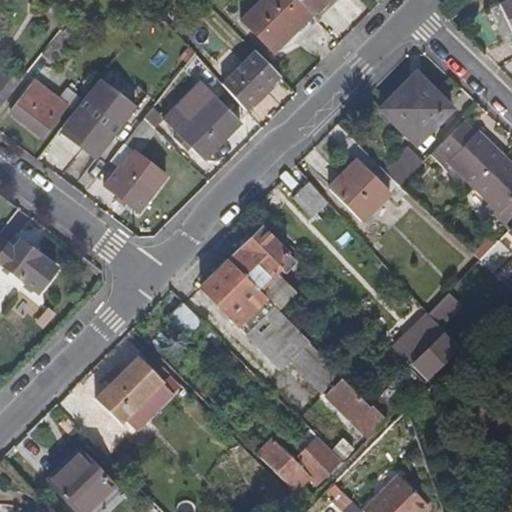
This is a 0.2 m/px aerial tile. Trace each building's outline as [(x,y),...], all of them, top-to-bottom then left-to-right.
[(286,35),(308,14),(305,11),(293,0),(256,0),(235,21),(268,49),(281,34),(286,35)] [(316,0),(293,0),(305,11),(316,0)] [(308,14),(321,0),(316,0),(305,11),(308,14)] [(511,0),(507,0),(497,5),(511,39),(511,45),(511,46),(511,49),(511,0)] [(68,38),(83,21),(73,13),(60,31),(68,38)] [(53,64),(71,40),(68,38),(60,31),(57,29),(39,53),(53,64)] [(273,79),(277,75),(252,50),(219,85),(242,110),(256,96),(273,79)] [(0,104),(17,81),(1,68),(0,69),(0,104)] [(111,138),(134,108),(96,79),(92,85),(86,92),(60,126),(86,146),(96,134),(111,138)] [(261,101),(278,84),(273,79),(256,96),(261,101)] [(433,125),(448,110),(417,79),(408,79),(378,109),(415,145),(422,138),(433,125)] [(86,92),(92,85),(87,80),(81,88),(86,92)] [(201,157),(237,123),(196,82),(160,118),(173,133),(170,136),(182,149),(187,144),(201,157)] [(64,111),(31,85),(9,111),(42,138),(64,111)] [(135,152),(153,128),(142,117),(122,144),(132,152),(133,153),(134,152),(135,152)] [(502,155),(504,154),(492,141),(489,144),(475,131),(472,133),(460,120),(436,145),(448,158),(446,161),(472,188),(502,155)] [(98,155),(111,138),(96,134),(86,146),(98,155)] [(398,185),(420,161),(405,147),(382,170),(398,185)] [(149,196),(164,176),(134,152),(133,153),(132,152),(119,168),(117,167),(102,185),(135,212),(149,196)] [(511,164),(502,155),(472,188),(488,204),(498,215),(502,211),(511,222),(511,164)] [(388,191),(354,159),(326,187),(359,220),(388,191)] [(325,201),(307,181),(290,196),(309,216),(325,201)] [(511,225),(511,222),(502,211),(498,215),(488,204),(483,209),(506,231),(507,230),(511,225)] [(0,263),(36,292),(54,269),(18,240),(11,250),(8,247),(15,237),(31,217),(18,208),(0,231),(0,245),(4,248),(0,253),(0,263)] [(285,271),(294,262),(273,242),(259,228),(255,232),(251,228),(243,236),(247,240),(225,262),(255,293),(257,290),(270,278),(281,267),(285,271)] [(478,260),(497,240),(488,231),(469,251),(478,260)] [(307,341),(272,305),(257,290),(255,293),(225,262),(199,289),(236,326),(279,369),(288,360),(307,341)] [(436,326),(459,305),(447,293),(426,315),(429,318),(436,326)] [(203,324),(180,302),(166,316),(189,339),(203,324)] [(457,349),(436,326),(429,318),(420,330),(407,343),(398,352),(427,381),(457,349)] [(304,375),(323,357),(307,341),(288,360),(304,375)] [(344,384),(340,380),(343,377),(323,357),(304,375),(329,399),(344,384)] [(126,416),(160,383),(136,358),(95,398),(120,423),(126,416)] [(386,422),(425,383),(410,367),(371,406),(386,422)] [(136,426),(170,393),(160,383),(126,416),(136,426)] [(369,409),(348,388),(337,398),(357,419),(360,417),(375,433),(386,422),(371,406),(369,409)] [(339,461),(306,429),(293,441),(298,447),(289,457),(271,438),(256,453),(292,489),(307,475),(315,484),(339,461)] [(48,483),(80,453),(77,449),(45,480),(48,483)] [(87,511),(113,487),(80,453),(48,483),(75,511),(87,511)] [(363,511),(412,511),(423,501),(395,473),(359,508),(363,511)] [(100,511),(119,494),(113,487),(87,511),(100,511)] [(304,501),(309,497),(305,493),(300,497),(304,501)] [(292,511),(300,505),(289,494),(270,511),(292,511)] [(42,511),(49,505),(45,501),(34,511),(42,511)]
